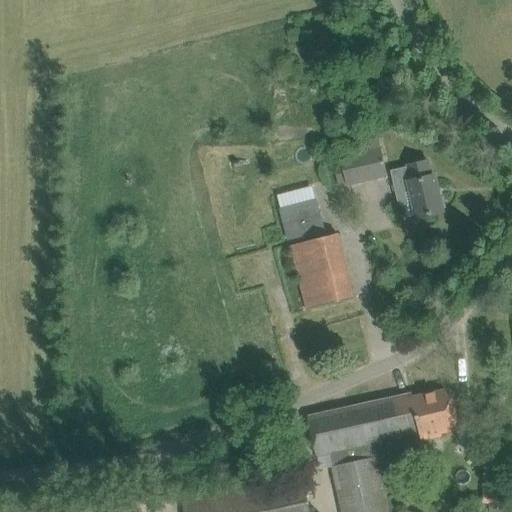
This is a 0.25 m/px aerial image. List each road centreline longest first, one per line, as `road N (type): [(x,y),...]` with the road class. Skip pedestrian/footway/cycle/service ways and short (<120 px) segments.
road 1 (unclassified): [(0,475),(69,471),(196,443),(405,352),(449,323),(511,247)]
road 2 (unclassified): [(511,139),(440,97),(406,44),(396,0)]
